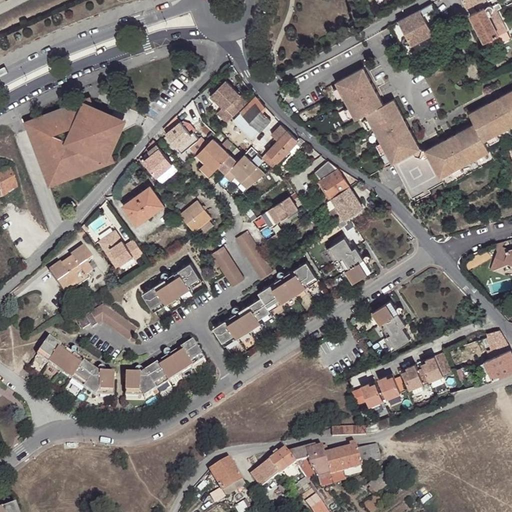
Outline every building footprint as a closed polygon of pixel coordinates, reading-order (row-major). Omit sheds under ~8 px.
[(488,0),(479,0),(473,3),(477,11),(485,7),(490,4),(488,0)] [(471,14),(485,41),(489,49),(511,38),(507,30),(497,10),(489,14),(485,7),(477,11),(471,14)] [(399,21),(412,45),(434,33),(421,9),(399,21)] [(354,115),(356,119),(366,114),(385,104),(377,91),(368,96),(362,85),(371,79),(364,67),(336,82),(338,86),(343,95),(349,107),(354,115)] [(362,85),(368,96),(377,91),(371,79),(362,85)] [(211,96),(233,117),(248,102),(226,80),(211,96)] [(334,89),(339,97),(343,95),(338,86),(334,89)] [(475,123),(485,141),(489,139),(498,134),(511,126),(511,89),(500,96),(505,105),(493,112),(488,103),(469,113),(475,123)] [(488,103),(493,112),(505,105),(500,96),(488,103)] [(266,106),(257,97),(241,113),(260,132),(271,120),(261,111),(266,106)] [(386,151),(393,164),(414,152),(421,148),(411,129),(402,134),(396,122),(405,117),(395,99),(385,104),(366,114),(369,119),(373,127),(381,142),(386,151)] [(77,106),(30,124),(29,125),(28,127),(28,129),(29,131),(31,132),(33,132),(51,182),(99,164),(102,157),(107,159),(117,137),(113,135),(114,131),(111,123),(106,120),(108,115),(95,109),(93,113),(88,111),(89,108),(88,106),(86,105),(84,105),(82,106),(81,107),(77,106)] [(345,110),(350,117),(354,115),(349,107),(345,110)] [(256,136),(260,132),(241,113),(237,117),(256,136)] [(108,115),(106,120),(111,123),(114,131),(113,135),(117,137),(124,122),(108,115)] [(181,121),(176,116),(164,129),(167,132),(166,133),(178,148),(183,153),(191,147),(198,141),(200,139),(194,132),(191,134),(182,123),(181,121)] [(396,122),(402,134),(411,129),(405,117),(396,122)] [(369,129),(373,127),(369,119),(364,121),(369,129)] [(184,121),(182,123),(191,134),(194,132),(196,130),(192,123),(184,121)] [(428,156),(440,178),(453,171),(462,166),(478,158),(486,153),(491,151),(485,141),(475,123),(455,133),(460,143),(449,149),(444,140),(425,150),(428,156)] [(288,130),(282,124),(272,135),(274,136),(279,141),(288,130)] [(271,165),(273,167),(277,162),(279,163),(281,161),(297,144),(300,146),(304,141),(301,138),(299,140),(288,130),(279,141),(272,148),(263,157),(271,165)] [(444,140),(449,149),(460,143),(455,133),(444,140)] [(491,143),(500,138),(498,134),(489,139),(491,143)] [(279,141),(274,136),(266,144),(272,148),(279,141)] [(206,162),(215,171),(219,166),(226,173),(238,162),(230,155),(213,138),(204,147),(197,154),(206,162)] [(144,161),(157,177),(173,164),(154,139),(146,149),(152,155),(144,161)] [(204,147),(198,141),(191,147),(197,154),(204,147)] [(377,145),(382,153),(386,151),(381,142),(377,145)] [(272,148),(266,144),(258,153),(263,157),(272,148)] [(300,146),(297,144),(281,161),(285,165),(301,148),(300,146)] [(421,148),(414,152),(415,155),(425,158),(428,156),(425,150),(421,148)] [(393,164),(412,199),(443,183),(440,178),(428,156),(425,158),(415,155),(414,152),(393,164)] [(480,163),(489,158),(486,153),(478,158),(480,163)] [(242,182),(248,188),(265,174),(245,154),(238,162),(226,173),(225,175),(231,181),(235,177),(237,175),(243,181),(242,182)] [(332,197),(332,198),(350,187),(338,169),(339,168),(329,160),(315,172),(320,180),(322,181),(332,197)] [(215,171),(206,162),(201,167),(210,176),(215,171)] [(178,170),(173,164),(157,177),(162,183),(178,170)] [(455,176),(464,171),(462,166),(453,171),(455,176)] [(0,198),(2,199),(18,188),(11,169),(0,172),(0,198)] [(329,199),(332,197),(322,181),(319,183),(329,199)] [(124,206),(138,225),(153,213),(152,211),(163,203),(151,186),(124,206)] [(363,206),(350,187),(332,198),(333,199),(345,218),(346,218),(363,206)] [(290,196),(269,210),(275,218),(277,221),(298,207),(290,196)] [(345,218),(333,199),(319,208),(325,216),(330,213),(337,223),(345,218)] [(181,214),(194,231),(201,226),(210,219),(212,217),(198,200),(181,214)] [(73,201),(68,206),(71,210),(76,205),(73,201)] [(366,211),(363,206),(346,218),(349,223),(352,221),(366,211)] [(269,210),(262,214),(268,222),(275,218),(269,210)] [(341,228),(349,223),(346,218),(345,218),(337,223),(341,228)] [(214,225),(210,219),(201,226),(206,232),(214,225)] [(86,234),(82,227),(77,230),(81,237),(86,234)] [(144,253),(134,238),(126,244),(116,229),(99,241),(117,267),(134,256),(136,259),(144,253)] [(236,238),(262,278),(274,271),(248,231),(236,238)] [(269,231),(264,235),(267,240),(272,236),(269,231)] [(272,236),(267,240),(270,243),(279,236),(277,233),(272,236)] [(339,259),(354,282),(372,271),(357,247),(353,249),(345,237),(328,249),(336,261),(339,259)] [(497,250),(501,251),(509,250),(503,246),(505,241),(495,244),(497,250)] [(50,271),(66,295),(90,278),(88,275),(93,271),(87,262),(93,258),(85,246),(71,256),(72,257),(74,260),(64,267),(62,264),(61,263),(50,271)] [(245,279),(224,246),(212,254),(233,286),(245,279)] [(511,248),(510,249),(509,250),(501,251),(497,250),(497,251),(500,254),(502,253),(506,256),(503,262),(505,265),(508,264),(511,266),(511,264),(511,248)] [(493,271),(505,265),(503,262),(506,256),(502,253),(500,254),(497,251),(490,270),(493,271)] [(72,257),(62,264),(64,267),(74,260),(72,257)] [(215,327),(226,345),(274,314),(271,310),(319,279),(307,261),(259,292),(262,297),(215,327)] [(144,293),(155,311),(203,280),(191,263),(144,293)] [(406,324),(391,300),(373,312),(388,336),(385,338),(393,350),(411,339),(403,327),(406,324)] [(103,305),(85,316),(91,324),(92,327),(102,321),(129,340),(137,330),(103,305)] [(91,324),(85,316),(77,321),(83,330),(91,324)] [(511,351),(511,349),(500,330),(488,334),(493,358),(484,361),(493,381),(511,372),(511,351)] [(83,387),(96,396),(97,395),(100,391),(114,391),(115,374),(100,373),(50,338),(37,355),(72,379),(83,387)] [(204,359),(193,341),(141,374),(126,374),(125,392),(141,392),(144,397),(193,366),(204,359)] [(444,352),(435,356),(443,376),(452,372),(444,352)] [(416,364),(407,368),(408,370),(403,372),(410,389),(412,388),(415,394),(423,390),(421,384),(443,376),(435,356),(426,359),(427,362),(422,364),(424,368),(418,371),(416,364)] [(207,362),(204,359),(193,366),(195,370),(207,362)] [(493,381),(484,361),(479,364),(488,383),(493,381)] [(379,378),(387,399),(401,394),(394,375),(388,377),(387,375),(379,378)] [(83,387),(72,379),(69,383),(81,391),(83,387)] [(368,401),(370,407),(384,401),(378,387),(373,389),(371,384),(370,381),(361,385),(362,387),(368,401)] [(362,387),(352,391),(358,405),(368,401),(362,387)] [(401,394),(387,399),(390,406),(404,400),(401,394)] [(365,426),(332,427),(332,436),(366,435),(365,426)] [(324,454),(330,475),(362,467),(361,465),(381,460),(377,444),(357,449),(356,446),(326,454),(324,454)] [(309,483),(316,492),(322,488),(319,478),(330,475),(324,454),(326,454),(324,445),(318,447),(318,445),(299,450),(288,453),(296,462),(298,466),(306,477),(309,483)] [(250,474),(260,488),(279,475),(279,476),(293,465),(296,462),(288,453),(285,449),(250,474)] [(210,470),(223,491),(242,479),(229,458),(210,470)] [(368,485),(377,495),(391,483),(397,490),(404,484),(389,466),(368,485)] [(346,481),(346,478),(364,474),(362,467),(330,475),(332,484),(346,481)] [(330,475),(319,478),(322,488),(332,485),(332,484),(330,475)] [(298,483),(301,488),(309,483),(306,477),(298,483)] [(223,491),(226,497),(246,485),(242,479),(223,491)] [(328,511),(312,489),(299,498),(300,498),(305,504),(311,511),(328,511)] [(318,494),(324,503),(332,498),(326,489),(318,494)] [(303,511),(311,511),(305,504),(300,498),(296,501),(303,511)]
